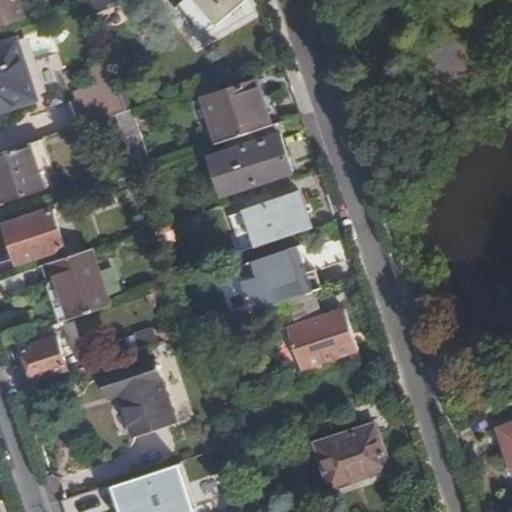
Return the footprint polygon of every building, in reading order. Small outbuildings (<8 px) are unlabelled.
[(0,0),(0,27),(26,19),(19,0),(0,0)] [(83,0),(81,1),(85,13),(95,10),(91,0),(83,0)] [(91,0),(95,10),(125,0),(91,0)] [(191,0),(184,7),(213,37),(252,2),(250,0),(191,0)] [(0,45),(0,109),(36,98),(16,40),(0,45)] [(100,59),(119,114),(128,111),(109,56),(100,59)] [(111,117),(119,114),(100,59),(91,62),(96,79),(74,86),(77,94),(72,95),(83,126),(111,117)] [(226,143),(278,127),(263,82),(210,98),(226,143)] [(124,127),(139,172),(155,166),(136,109),(128,111),(119,114),(124,127)] [(124,127),(119,114),(111,117),(115,130),(124,127)] [(298,170),(287,137),(218,159),(229,193),(298,170)] [(30,143),(0,152),(0,203),(6,202),(45,190),(30,143)] [(317,225),(307,191),(278,200),(252,208),(263,244),(289,236),(288,234),(317,225)] [(18,262),(66,246),(53,208),(5,224),(18,262)] [(263,244),(252,208),(235,213),(244,243),(238,245),(240,251),(263,244)] [(214,224),(210,212),(192,218),(196,230),(214,224)] [(124,219),(102,226),(107,240),(129,232),(124,219)] [(148,242),(122,250),(125,262),(151,255),(148,242)] [(290,298),(318,289),(327,286),(320,267),(304,272),(301,262),(310,259),(304,243),(258,259),(264,275),(256,278),(251,289),(252,294),(250,295),(253,304),(256,304),(257,309),(290,298)] [(110,305),(92,248),(52,261),(57,278),(69,318),(110,305)] [(69,318),(57,278),(52,279),(49,285),(60,321),(69,318)] [(299,324),(326,315),(318,289),(290,298),(299,324)] [(351,308),(326,315),(299,324),(292,327),(305,368),(364,349),(351,308)] [(171,337),(191,331),(184,309),(165,315),(171,337)] [(70,365),(60,334),(28,344),(38,375),(70,365)] [(177,415),(158,354),(108,369),(114,389),(125,386),(138,427),(177,415)] [(375,423),(372,417),(320,436),(335,481),(396,460),(383,421),(375,423)] [(511,424),(502,428),(511,456),(511,424)] [(179,460),(122,480),(133,511),(184,511),(195,508),(180,462),(179,460)] [(180,462),(195,508),(200,507),(185,460),(180,462)] [(132,511),(133,511),(122,480),(117,481),(127,511),(132,511)]
